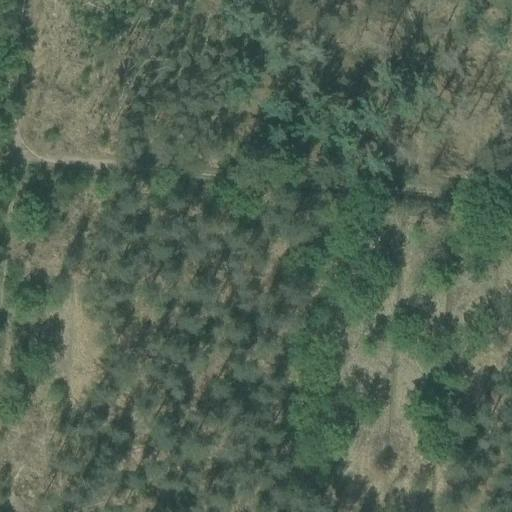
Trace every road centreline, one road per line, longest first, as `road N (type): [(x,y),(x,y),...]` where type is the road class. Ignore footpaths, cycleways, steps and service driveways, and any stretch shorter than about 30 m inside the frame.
road 1 (track): [(15,157),(511,201)]
road 2 (track): [(29,0),(15,157)]
road 3 (track): [(15,157),(0,303)]
